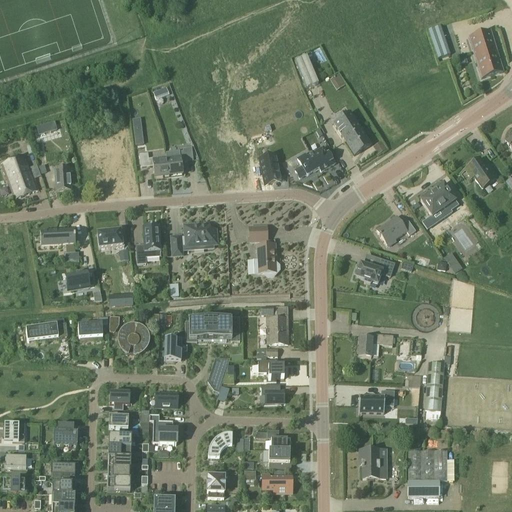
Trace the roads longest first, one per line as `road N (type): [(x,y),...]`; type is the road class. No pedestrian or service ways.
road 1 (unclassified): [(0,218),(294,193),(337,213)]
road 2 (residential): [(192,399),(180,380),(98,381),(89,511)]
road 3 (tertiary): [(322,424),(320,256),(337,213)]
road 4 (tertiary): [(337,213),(511,89)]
